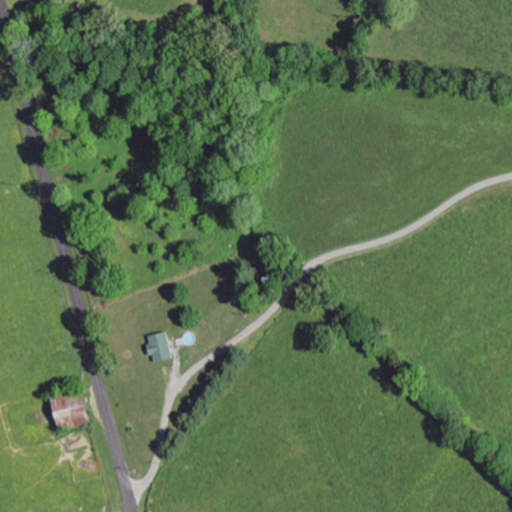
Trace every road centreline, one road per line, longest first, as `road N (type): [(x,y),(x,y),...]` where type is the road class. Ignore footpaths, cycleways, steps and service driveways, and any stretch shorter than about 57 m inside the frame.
road 1 (residential): [(131,511),(0,0)]
road 2 (residential): [(129,503),(152,468),(181,382),(260,320),(297,277)]
